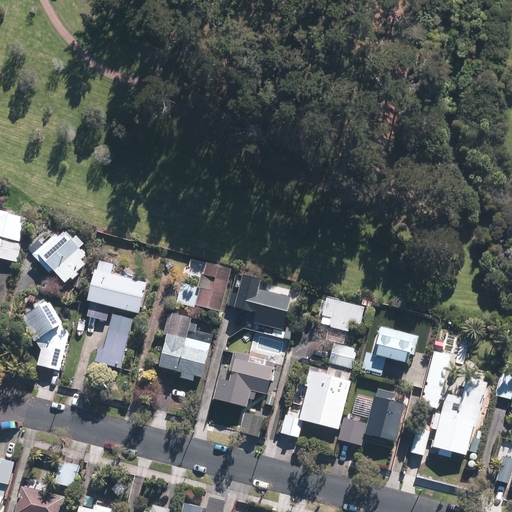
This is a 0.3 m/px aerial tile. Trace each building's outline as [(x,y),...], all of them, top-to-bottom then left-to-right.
[(0,257),(17,262),(22,243),(9,240),(9,238),(20,241),(26,218),(7,214),(8,212),(0,209),(0,257)] [(30,252),(47,271),(50,268),(63,282),(84,262),(79,257),(84,253),(78,247),(82,243),(74,234),(69,238),(62,230),(56,235),(53,232),(30,252)] [(110,273),(113,262),(98,258),(96,269),(94,269),(86,300),(90,301),(87,315),(106,320),(110,306),(121,309),(138,313),(138,312),(146,282),(110,273)] [(219,310),(230,267),(204,260),(201,272),(200,272),(196,286),(180,282),(175,302),(197,307),(198,305),(219,310)] [(253,312),(255,302),(252,301),(255,287),(257,278),(235,273),(227,305),(253,312)] [(284,294),(255,287),(252,301),(255,302),(287,310),(288,304),(282,303),(284,294)] [(358,323),(363,305),(324,296),(319,314),(328,316),(326,324),(347,329),(349,321),(358,323)] [(68,333),(48,300),(21,316),(40,348),(35,363),(58,369),(68,333)] [(282,329),(287,310),(255,302),(253,312),(250,321),(282,329)] [(199,376),(208,342),(184,336),(189,316),(170,311),(156,364),(179,370),(178,375),(191,379),(193,374),(199,376)] [(121,367),(129,335),(132,321),(111,316),(107,330),(103,348),(97,347),(94,361),(121,367)] [(87,319),(79,318),(76,332),(84,333),(87,319)] [(345,330),(327,326),(324,338),(342,342),(345,330)] [(362,367),(382,373),(386,356),(407,362),(410,353),(414,354),(418,335),(380,326),(373,352),(367,351),(362,367)] [(356,348),(332,342),(327,362),(351,368),(356,348)] [(272,379),(275,368),(273,367),(273,366),(248,360),(249,353),(234,349),(226,381),(218,379),(213,399),(246,407),(250,390),(266,394),(270,379),(272,379)] [(435,407),(448,353),(433,350),(432,349),(420,399),(421,399),(425,400),(425,404),(435,407)] [(337,428),(350,380),(310,369),(297,417),(284,414),(279,432),(298,437),(302,419),(337,428)] [(511,373),(501,371),(495,394),(511,398),(509,406),(511,406),(511,373)] [(443,392),(430,444),(464,453),(471,424),(474,425),(485,381),(464,376),(459,396),(443,392)] [(393,401),(395,394),(377,390),(376,397),(374,396),(367,424),(343,418),(338,438),(337,440),(361,446),(364,434),(394,441),(403,404),(393,401)] [(274,405),(275,397),(268,395),(266,404),(274,405)] [(244,411),(239,430),(259,435),(264,416),(244,411)] [(423,454),(429,430),(415,426),(409,450),(423,454)] [(477,429),(475,437),(481,439),(483,431),(477,429)] [(478,451),(481,439),(475,437),(471,436),(468,449),(478,451)] [(7,483),(13,460),(0,457),(0,506),(6,482),(7,483)] [(496,480),(508,483),(511,467),(511,459),(502,457),(496,480)] [(74,486),(79,464),(58,459),(53,481),(74,486)] [(63,511),(67,496),(23,485),(22,485),(15,511),(63,511)] [(201,511),(203,504),(186,500),(185,500),(181,511),(201,511)]
